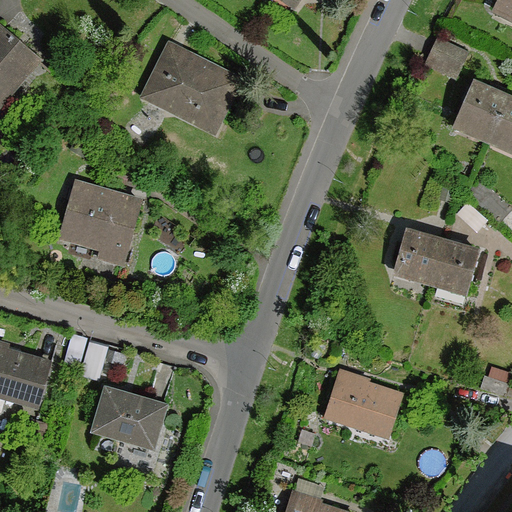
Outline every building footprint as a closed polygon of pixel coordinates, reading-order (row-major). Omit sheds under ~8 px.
[(511,0),(500,0),(499,4),(511,11),(511,0)] [(39,60),(0,26),(0,96),(18,76),(23,80),(39,60)] [(439,41),(428,63),(457,78),(468,56),(439,41)] [(180,62),(169,56),(159,75),(177,84),(167,105),(214,129),(238,82),(184,54),(180,62)] [(492,138),(510,99),(475,83),(457,123),(492,138)] [(511,99),(510,99),(492,138),(511,146),(511,99)] [(511,207),(482,180),(469,194),(500,223),(511,210),(511,207)] [(141,202),(77,184),(62,237),(102,249),(100,259),(123,265),(141,202)] [(396,269),(432,279),(442,242),(407,233),(396,269)] [(480,253),(442,242),(432,279),(469,289),(480,253)] [(93,338),(87,371),(104,375),(110,342),(93,338)] [(0,345),(0,344),(0,395),(38,406),(50,365),(0,350),(0,345)] [(493,369),(491,378),(508,384),(511,375),(493,369)] [(402,396),(340,375),(327,417),(346,424),(348,417),(391,431),(402,396)] [(491,378),(486,376),(482,389),(507,398),(511,385),(508,384),(491,378)] [(165,407),(108,391),(97,430),(153,446),(165,407)] [(342,511),(293,496),(287,511),(342,511)]
